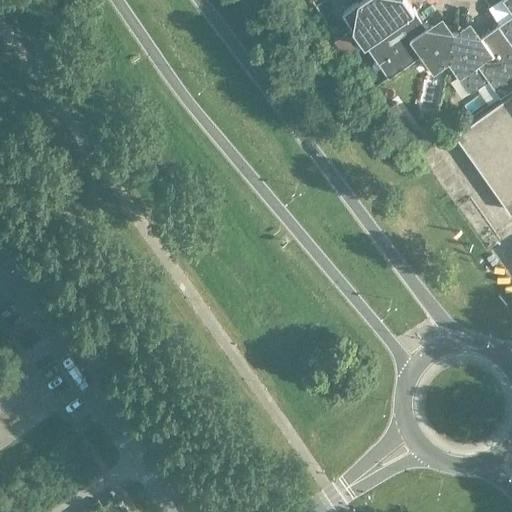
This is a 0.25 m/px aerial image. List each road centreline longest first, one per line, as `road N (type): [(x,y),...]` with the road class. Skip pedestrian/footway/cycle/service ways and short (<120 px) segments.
road 1 (secondary): [(119,0),(232,155),(413,376)]
road 2 (secondary): [(460,349),(195,0)]
road 3 (unclassified): [(0,261),(139,459)]
